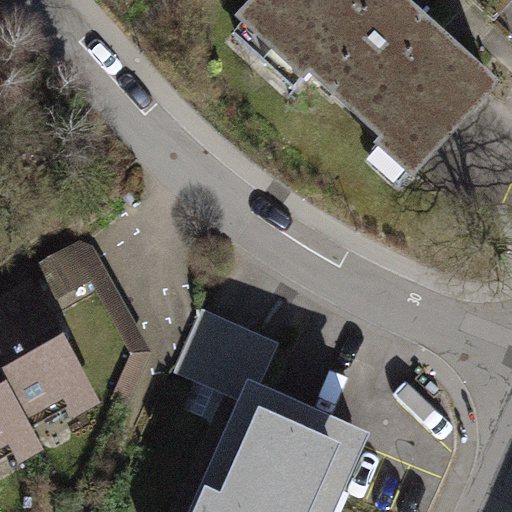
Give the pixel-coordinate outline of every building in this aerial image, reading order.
[(493,91),(393,0),(264,0),(250,16),(314,75),(312,76),(384,142),(385,140),(419,171),(493,91)] [(511,0),(471,0),(495,21),(511,2),(511,0)] [(76,377),(31,295),(0,312),(0,375),(23,416),(80,385),(75,377),(76,377)] [(226,394),(250,339),(201,317),(177,373),(226,394)] [(18,419),(23,416),(0,375),(0,445),(25,431),(18,419)] [(251,396),(199,511),(328,511),(359,444),(251,396)]
